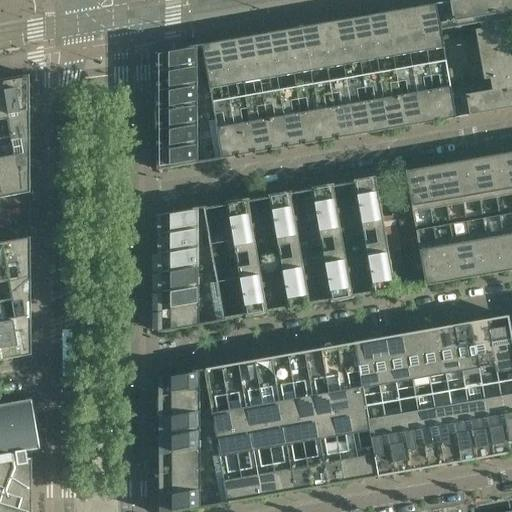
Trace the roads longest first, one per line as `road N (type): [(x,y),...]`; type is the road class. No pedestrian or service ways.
road 1 (residential): [(511,138),(122,205)]
road 2 (residential): [(511,301),(125,365)]
road 3 (residential): [(310,511),(511,476)]
road 4 (tertiary): [(69,24),(70,215)]
road 5 (tertiary): [(122,205),(119,16)]
road 6 (tertiary): [(125,365),(122,205)]
road 7 (tertiary): [(70,215),(71,373)]
road 8 (tertiary): [(127,511),(125,365)]
road 9 (tertiary): [(71,373),(71,511)]
